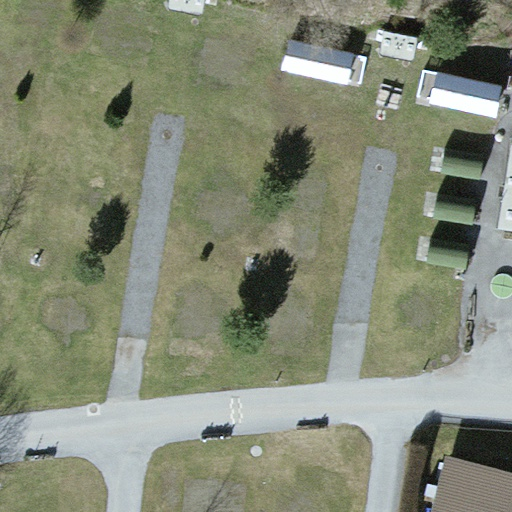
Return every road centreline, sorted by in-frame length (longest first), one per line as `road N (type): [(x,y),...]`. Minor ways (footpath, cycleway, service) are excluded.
road 1 (track): [(175,137),(126,401),(129,511)]
road 2 (track): [(388,168),(347,414)]
